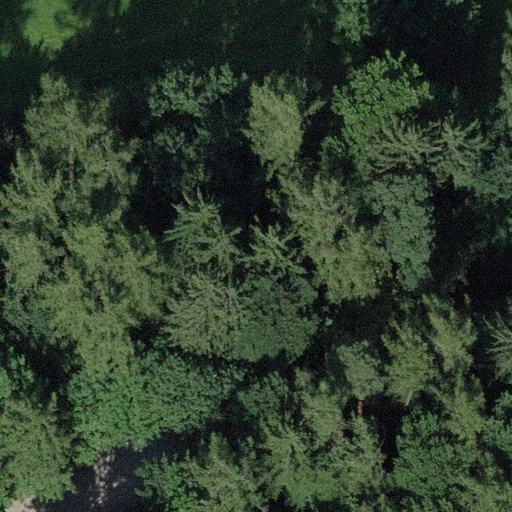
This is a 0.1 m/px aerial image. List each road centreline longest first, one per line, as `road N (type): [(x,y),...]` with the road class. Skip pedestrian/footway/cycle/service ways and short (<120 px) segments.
road 1 (track): [(511,329),(168,481)]
road 2 (track): [(0,429),(107,430),(168,481)]
